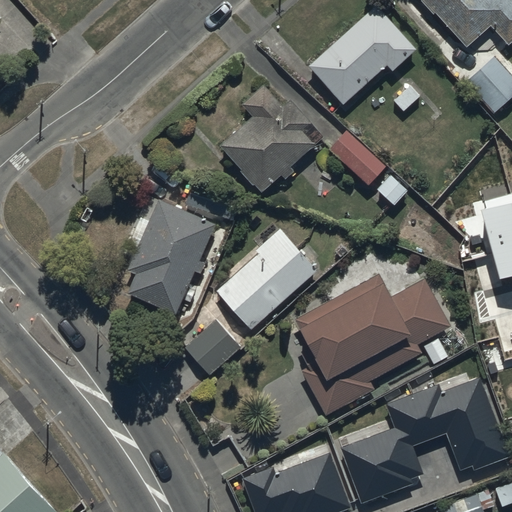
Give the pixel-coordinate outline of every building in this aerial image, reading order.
[(511,0),(422,0),(464,50),(489,28),(506,49),(511,43),(511,0)] [(377,8),(309,68),(343,106),(386,68),(391,74),(415,52),(377,8)] [(511,98),(511,78),(495,59),(466,84),(493,116),(511,98)] [(254,120),(221,147),(261,196),(284,177),(288,182),(296,175),(291,169),(326,141),(294,101),(284,109),(266,87),(242,106),(254,120)] [(384,169),(346,133),(326,154),(364,191),(384,169)] [(408,193),(390,177),(376,191),(394,208),(408,193)] [(193,183),(186,206),(236,222),(243,199),(193,183)] [(511,202),(484,210),(501,276),(511,273),(511,202)] [(216,226),(160,203),(129,275),(135,277),(127,296),(177,317),(216,226)] [(252,331),(253,330),(318,274),(281,232),(256,254),(260,258),(219,293),(252,331)] [(451,330),(425,282),(393,300),(379,276),(294,323),(308,349),(299,354),(308,371),(302,374),(327,418),(375,392),(371,384),(421,356),(417,348),(421,346),(433,368),(450,359),(438,338),(451,330)] [(211,378),(242,348),(242,346),(215,318),(183,349),(211,378)] [(394,428),(341,448),(362,503),(413,484),(410,478),(423,473),(412,444),(448,431),(461,468),(474,463),(475,468),(509,456),(479,378),(442,392),(439,384),(385,404),(394,428)] [(0,511),(56,511),(0,449),(0,511)] [(272,469),(243,480),(255,511),(338,511),(350,507),(330,454),(274,475),(272,469)] [(500,511),(493,491),(439,510),(440,511),(500,511)]
